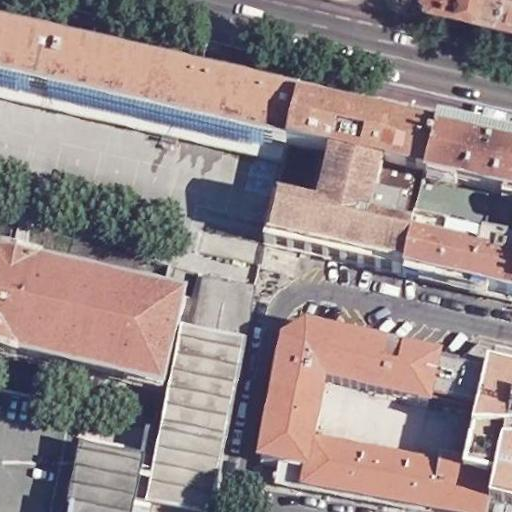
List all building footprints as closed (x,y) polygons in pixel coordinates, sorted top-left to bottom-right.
[(424,0),(487,14),(490,0),(424,0)] [(511,0),(490,0),(487,14),(511,20),(511,0)] [(0,352),(165,391),(188,297),(0,253),(0,94),(284,159),(300,98),(0,30),(0,352)] [(300,98),(284,159),(265,243),(404,276),(439,130),(300,98)] [(511,146),(439,130),(404,276),(511,300),(511,146)] [(210,511),(252,301),(254,291),(205,282),(196,329),(186,327),(166,432),(150,428),(144,461),(84,449),(71,511),(210,511)] [(425,511),(432,511),(456,364),(307,330),(285,344),(261,464),(277,467),(274,484),(425,511)] [(511,511),(511,350),(482,343),(456,364),(432,511),(511,511)]
